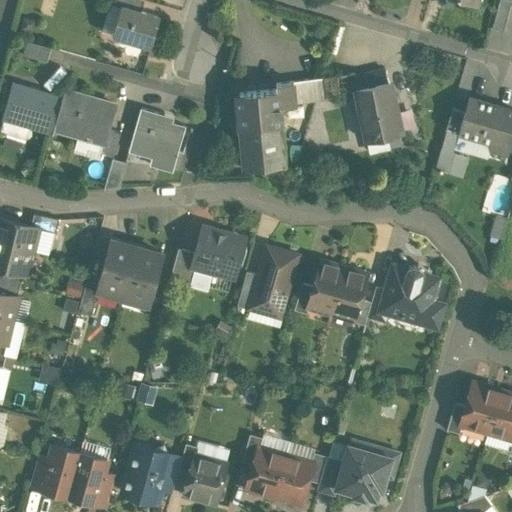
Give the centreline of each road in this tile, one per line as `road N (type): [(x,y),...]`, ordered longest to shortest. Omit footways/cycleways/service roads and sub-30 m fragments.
road 1 (residential): [(0,190),(74,206),(240,190),(295,215),(415,214),(454,244),(473,278),(452,351)]
road 2 (residential): [(294,0),(511,66)]
road 3 (residential): [(452,351),(407,511)]
